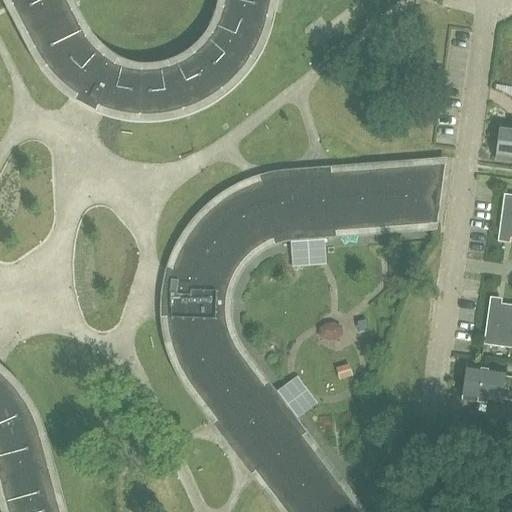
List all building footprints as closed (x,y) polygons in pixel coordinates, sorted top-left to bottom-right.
[(238,86),(243,80),(253,68),(261,55),(265,48),(268,41),(270,33),(273,26),(274,20),(278,0),(226,0),(226,5),(224,12),(221,21),(219,25),(215,33),(212,37),(207,45),(204,47),(197,54),(193,57),(185,63),(181,64),(173,68),(167,70),(158,72),(154,72),(145,73),(139,72),(130,71),(117,67),(113,66),(105,59),(102,57),(95,51),(92,48),(86,40),(84,37),(79,28),(64,0),(1,0),(29,52),(33,60),(38,67),(41,72),(46,78),(51,84),(55,87),(61,93),(67,98),(74,103),(75,103),(82,107),(89,111),(95,113),(103,117),(107,118),(112,119),(118,121),(120,121),(128,122),(136,123),(144,124),(152,124),(160,123),(173,121),(181,119),(185,117),(193,115),(198,112),(206,109),(210,107),(216,103),(221,99),(226,96),(228,95),(238,86)] [(0,356),(25,320),(92,349),(104,321),(167,320),(167,316),(162,317),(162,308),(162,299),(163,291),(165,281),(168,269),(172,271),(173,270),(131,256),(171,160),(114,136),(119,113),(108,110),(98,106),(96,112),(75,101),(74,102),(75,103),(66,116),(0,89),(0,356)] [(511,126),(501,126),(498,143),(511,144),(511,126)] [(511,144),(498,143),(496,160),(511,162),(511,144)] [(228,289),(230,284),(234,275),(235,273),(240,265),(245,259),(252,253),(254,251),(262,246),(267,243),(274,240),(275,245),(280,243),(286,242),(292,241),(303,240),(336,238),(336,232),(437,224),(445,166),(445,165),(354,172),(331,174),(331,168),(286,172),(277,173),(269,175),(260,177),(261,182),(250,186),(238,192),(228,198),(223,201),(209,212),(205,216),(200,222),(191,234),(187,239),(179,254),(173,270),(172,271),(168,269),(163,291),(162,299),(162,308),(162,317),(167,316),(167,320),(169,335),(173,351),(178,364),(182,371),(189,383),(199,397),(212,414),(217,422),(213,425),(251,475),(255,471),(261,479),(285,511),(358,511),(302,436),(306,433),(268,384),(264,387),(241,356),(239,353),(234,345),(231,339),(228,330),(227,327),(226,318),(225,312),(226,302),(226,299),(228,289)] [(498,243),(506,244),(507,239),(511,239),(511,195),(504,195),(498,243)] [(511,305),(498,304),(499,299),(491,298),(485,346),(511,349),(511,305)] [(348,362),(335,366),(339,380),(353,376),(348,362)] [(0,507),(1,511),(67,511),(47,435),(45,429),(42,422),(39,414),(36,407),(32,400),(28,394),(23,387),(18,381),(12,376),(9,372),(3,367),(0,365),(0,507)] [(511,389),(511,378),(505,377),(506,371),(468,366),(466,384),(511,389)] [(511,389),(466,384),(464,401),(501,406),(502,400),(511,401),(511,389)] [(511,410),(501,409),(499,423),(511,424),(511,410)]
